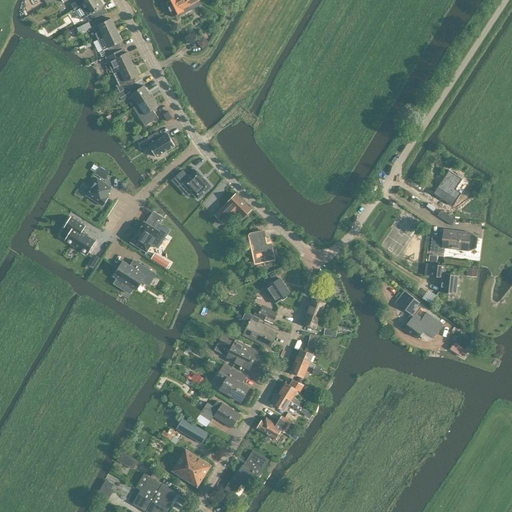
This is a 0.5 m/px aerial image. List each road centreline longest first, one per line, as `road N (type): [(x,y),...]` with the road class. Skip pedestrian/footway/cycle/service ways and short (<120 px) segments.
road 1 (unclassified): [(193,511),(275,382),(314,264)]
road 2 (unclassified): [(414,141),(506,0)]
road 3 (track): [(265,0),(243,51),(242,106),(200,144)]
road 4 (residential): [(200,144),(116,0)]
road 5 (residential): [(314,264),(200,144)]
road 6 (residential): [(314,264),(351,236),(414,141)]
road 7 (unclassified): [(200,144),(144,196),(117,239)]
